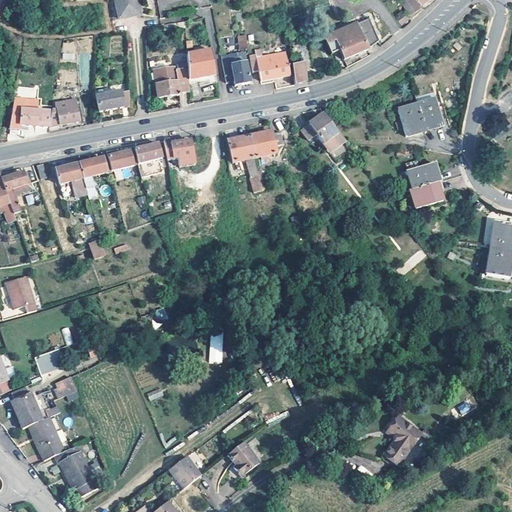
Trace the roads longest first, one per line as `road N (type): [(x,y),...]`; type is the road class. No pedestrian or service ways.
road 1 (secondary): [(0,153),(344,82),(382,63),(458,0)]
road 2 (residential): [(498,0),(469,164),(482,189),(511,203)]
